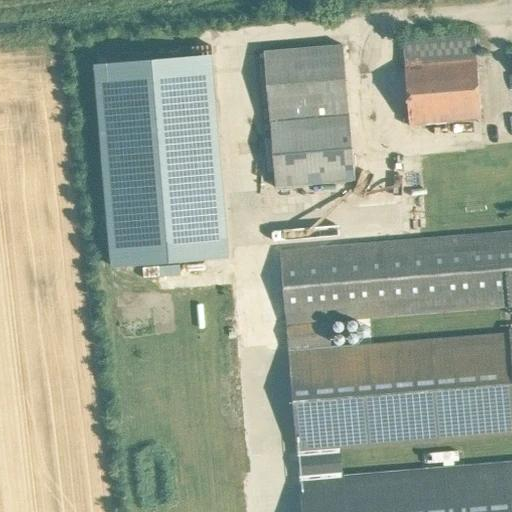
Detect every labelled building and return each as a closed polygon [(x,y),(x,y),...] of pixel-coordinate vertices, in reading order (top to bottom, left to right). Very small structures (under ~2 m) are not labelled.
[(355,181),(345,65),(343,45),(264,52),(275,187),(355,181)] [(193,56),(98,64),(115,268),(209,260),(193,56)] [(484,126),(476,56),(405,61),(405,62),(411,134),(484,126)] [(511,328),(329,344),(327,321),(511,305),(511,230),(280,250),(297,452),(511,434),(511,328)] [(511,511),(511,449),(345,465),(343,449),(300,453),(304,511),(511,511)]
